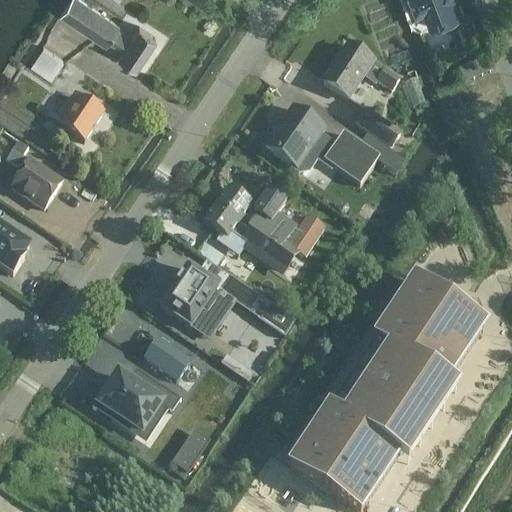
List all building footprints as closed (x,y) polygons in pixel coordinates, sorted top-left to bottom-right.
[(131,39),(116,29),(119,25),(80,0),(70,0),(60,15),(105,45),(109,40),(123,50),(118,58),(135,69),(156,38),(139,27),(131,39)] [(460,14),(454,0),(408,0),(413,12),(425,7),(431,25),(460,14)] [(51,80),(63,62),(43,48),(31,66),(51,80)] [(348,102),(372,64),(348,48),(323,86),(348,102)] [(491,73),(485,61),(467,69),(472,82),(491,73)] [(393,93),(399,82),(385,73),(378,84),(393,93)] [(84,145),(104,115),(101,113),(103,110),(94,104),(92,107),(75,96),(60,118),(65,122),(60,129),(84,145)] [(379,161),(343,136),(335,148),(321,138),(324,133),(293,111),(266,151),(289,167),(289,171),(297,176),(302,175),(307,167),(306,163),(303,160),(309,152),(324,163),(324,164),(359,189),(379,161)] [(400,136),(367,114),(357,127),(390,150),(400,136)] [(62,186),(13,153),(6,162),(19,171),(20,177),(11,190),(44,212),(62,186)] [(292,278),(325,232),(306,218),(296,232),(276,218),(285,206),(269,194),(260,206),(255,202),(251,208),(228,192),(204,225),(227,241),(232,235),(292,278)] [(0,270),(12,279),(24,261),(22,260),(29,250),(0,231),(0,270)] [(206,264),(197,277),(188,271),(160,312),(190,332),(196,323),(214,335),(236,303),(221,294),(230,281),(206,264)] [(407,466),(456,394),(446,387),(484,330),(414,283),(289,470),(351,511),(363,511),(398,460),(407,466)] [(257,323),(284,342),(295,325),(258,299),(247,315),(257,322),(257,323)] [(177,385),(191,365),(157,342),(143,362),(177,385)] [(226,358),(220,367),(247,385),(253,377),(226,358)] [(168,413),(168,414),(172,416),(173,415),(180,403),(167,394),(136,373),(128,385),(118,378),(115,383),(109,393),(105,391),(92,411),(95,413),(96,413),(110,422),(112,418),(113,417),(130,429),(141,436),(160,408),(168,413)] [(194,437),(174,466),(188,475),(208,445),(194,437)] [(111,511),(136,476),(114,461),(87,501),(88,502),(81,511),(82,511),(111,511)]
